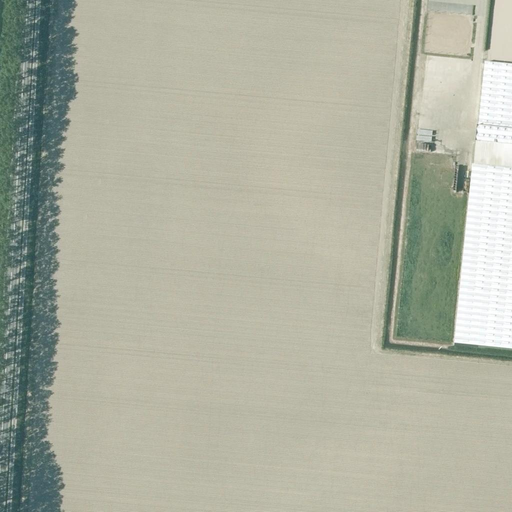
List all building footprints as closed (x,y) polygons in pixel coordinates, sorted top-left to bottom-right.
[(511,66),(484,64),(478,128),(476,128),(472,167),(511,171),(511,66)] [(420,88),(436,89),(436,78),(421,78),(420,88)] [(415,99),(444,100),(444,92),(415,92),(415,99)] [(410,126),(410,147),(446,148),(446,128),(410,126)] [(459,295),(511,300),(511,171),(472,167),(459,295)] [(511,300),(459,295),(454,346),(511,351),(511,300)]
